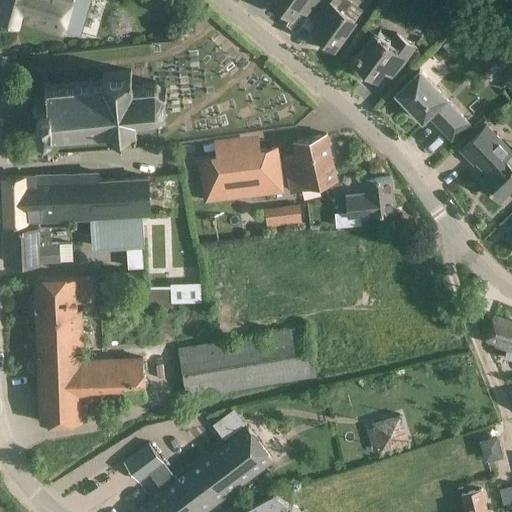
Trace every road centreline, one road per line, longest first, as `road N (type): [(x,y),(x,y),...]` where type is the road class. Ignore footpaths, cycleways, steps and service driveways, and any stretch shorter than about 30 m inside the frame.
road 1 (residential): [(214,0),(398,159),(511,297)]
road 2 (track): [(461,239),(452,263),(511,424)]
